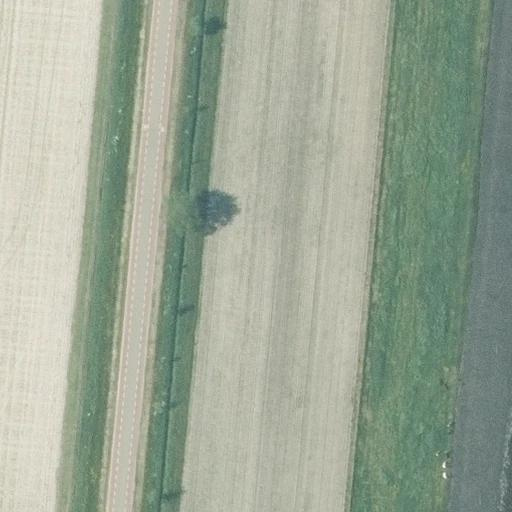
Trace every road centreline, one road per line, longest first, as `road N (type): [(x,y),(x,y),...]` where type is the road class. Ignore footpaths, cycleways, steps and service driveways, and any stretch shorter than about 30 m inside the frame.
road 1 (tertiary): [(117,511),(163,0)]
road 2 (track): [(442,391),(402,511)]
